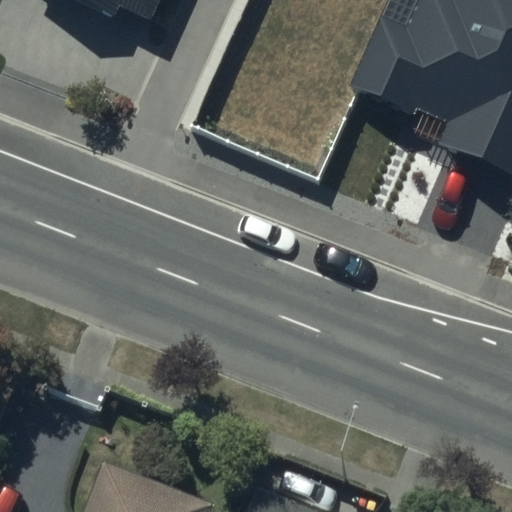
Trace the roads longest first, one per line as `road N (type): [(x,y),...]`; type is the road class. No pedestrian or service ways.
road 1 (secondary): [(511,406),(122,254)]
road 2 (residential): [(122,254),(227,0)]
road 3 (secondary): [(122,254),(0,208)]
